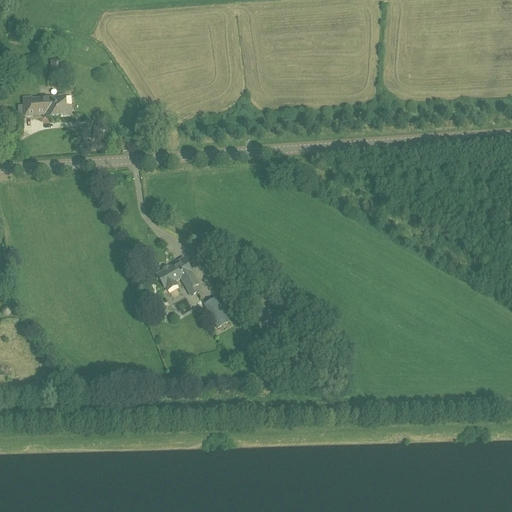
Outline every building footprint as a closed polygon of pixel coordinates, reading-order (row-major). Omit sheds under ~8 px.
[(51,61),(51,74),(61,73),(61,61),(51,61)] [(44,116),(44,119),(71,117),(70,107),(66,108),(65,97),(59,97),(59,98),(31,100),(31,98),(24,99),(24,106),(18,106),(19,116),(25,115),(25,117),(44,116)] [(164,289),(166,293),(177,287),(175,282),(181,279),(188,292),(199,285),(184,259),(176,263),(176,265),(157,276),(164,289)] [(219,296),(225,306),(230,303),(225,294),(219,296)] [(203,305),(217,330),(230,322),(217,298),(203,305)] [(6,312),(8,312),(9,311),(11,310),(12,309),(12,307),(12,306),(11,304),(10,303),(9,302),(7,302),(5,302),(4,303),(3,304),(3,306),(2,307),(3,309),(4,310),(5,311),(6,312)] [(259,312),(259,320),(270,319),(271,319),(283,318),(283,310),(259,312)] [(282,361),(282,368),(294,368),(294,366),(310,365),(310,359),(282,361)]
